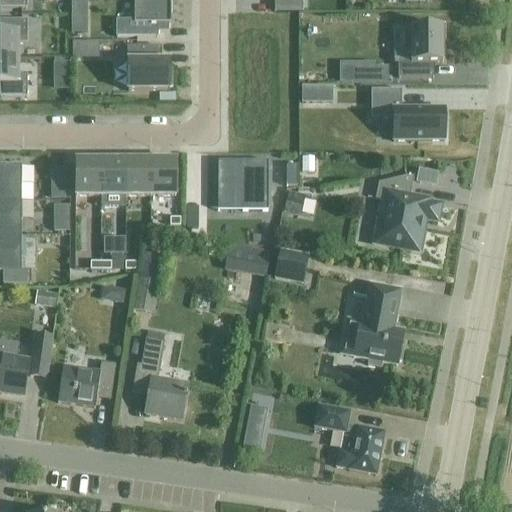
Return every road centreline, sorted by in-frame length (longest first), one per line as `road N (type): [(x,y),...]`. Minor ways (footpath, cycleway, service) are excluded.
road 1 (tertiary): [(443,510),(511,142)]
road 2 (residential): [(207,0),(208,112),(195,127),(0,135)]
road 3 (residential): [(443,510),(210,478)]
road 4 (residential): [(210,478),(1,450)]
